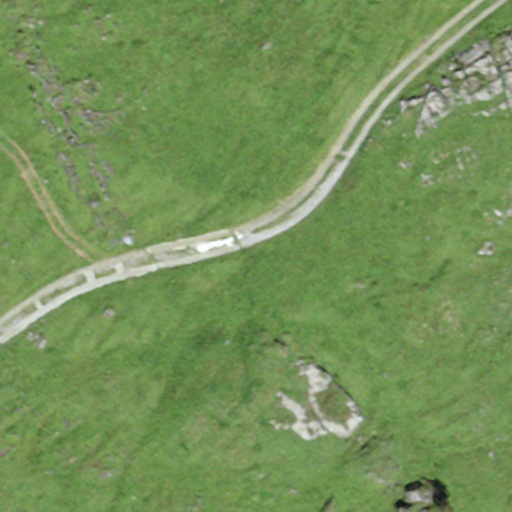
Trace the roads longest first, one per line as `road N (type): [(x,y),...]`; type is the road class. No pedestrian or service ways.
road 1 (track): [(495,0),(387,95),(297,219),(261,239),(91,282),(0,341)]
road 2 (track): [(0,140),(91,282)]
